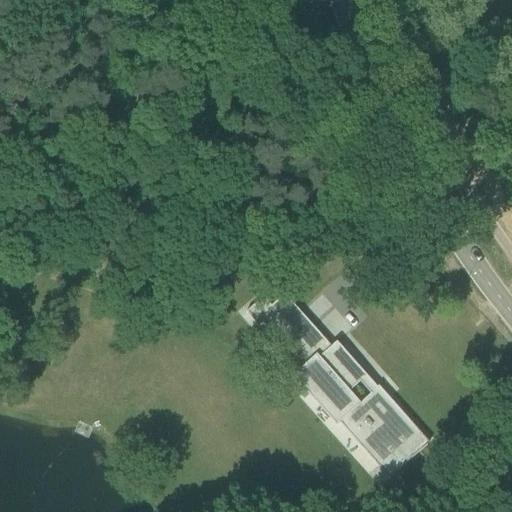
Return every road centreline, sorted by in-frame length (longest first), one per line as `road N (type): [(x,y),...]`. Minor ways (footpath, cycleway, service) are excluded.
road 1 (tertiary): [(511,302),(378,90),(351,0)]
road 2 (track): [(393,34),(308,89),(212,0)]
